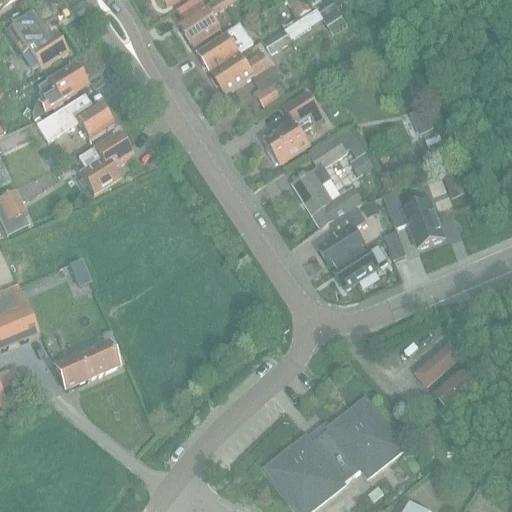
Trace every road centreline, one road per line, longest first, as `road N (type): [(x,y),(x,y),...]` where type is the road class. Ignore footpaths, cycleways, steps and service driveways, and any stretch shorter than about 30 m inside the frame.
road 1 (residential): [(313,323),(103,0)]
road 2 (unclassified): [(168,485),(291,368),(313,323)]
road 3 (unclassified): [(313,323),(369,320),(511,258)]
